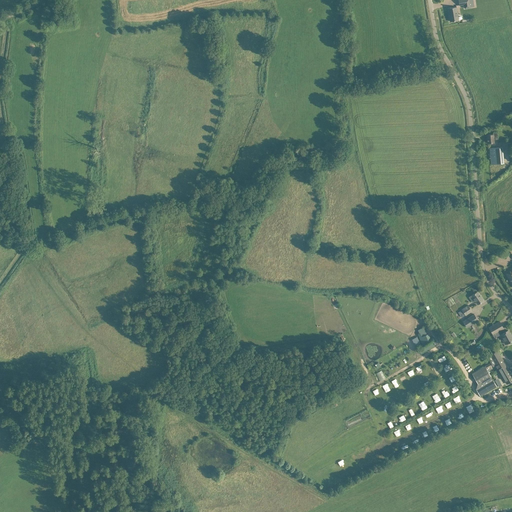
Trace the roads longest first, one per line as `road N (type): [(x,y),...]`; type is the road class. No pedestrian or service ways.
road 1 (unclassified): [(511,308),(481,264),(469,109),(435,34),(429,0)]
road 2 (track): [(446,59),(341,86),(346,147),(337,150)]
